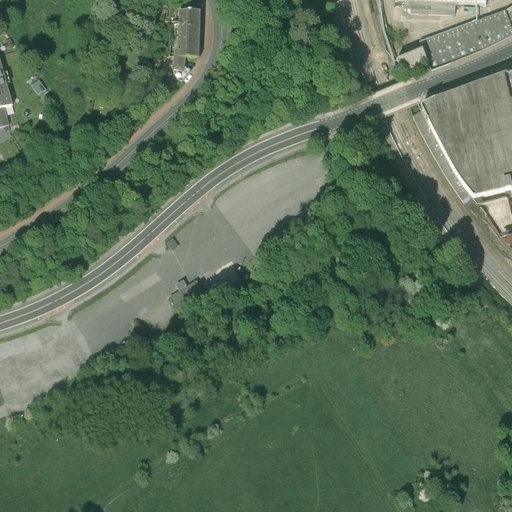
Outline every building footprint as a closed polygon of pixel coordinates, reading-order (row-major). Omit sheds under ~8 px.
[(200,12),(173,12),(173,35),(168,35),(168,59),(175,59),(185,60),(199,60),(200,12)] [(511,25),(505,12),(420,44),(423,51),(428,65),(431,74),(455,64),(484,52),(501,43),(511,37),(511,25)] [(3,44),(7,51),(14,48),(10,40),(3,44)] [(423,51),(397,61),(402,75),(428,65),(423,51)] [(185,60),(175,59),(175,67),(166,79),(181,83),(193,72),(185,70),(185,60)] [(0,62),(0,111),(4,110),(13,108),(0,62)] [(511,75),(504,78),(435,103),(420,110),(422,113),(412,117),(419,130),(426,144),(432,156),(447,180),(462,202),(464,205),(472,198),(473,199),(479,206),(480,205),(483,204),(481,198),(511,191),(511,196),(511,198),(511,197),(511,75)] [(39,83),(31,88),(38,98),(45,93),(39,83)] [(4,110),(0,111),(0,130),(9,128),(4,110)] [(166,243),(172,251),(178,247),(172,239),(166,243)] [(231,261),(200,277),(208,291),(239,275),(231,261)]
